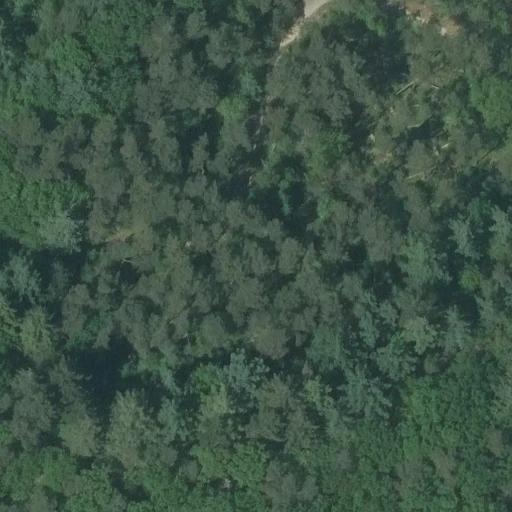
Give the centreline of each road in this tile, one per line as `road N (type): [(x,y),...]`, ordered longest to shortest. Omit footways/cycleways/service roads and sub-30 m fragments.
road 1 (track): [(0,453),(65,479),(236,491),(275,486),(365,439),(390,436),(445,433),(511,459)]
road 2 (track): [(369,0),(511,60)]
